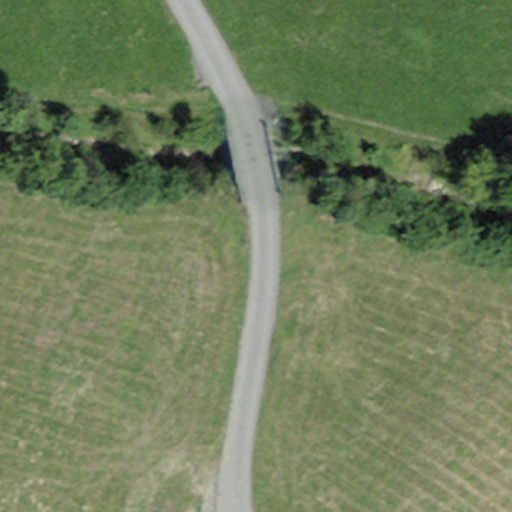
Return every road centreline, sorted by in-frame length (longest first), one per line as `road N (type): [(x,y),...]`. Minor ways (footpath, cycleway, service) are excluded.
road 1 (residential): [(236,511),(266,227),(253,139),(186,0)]
road 2 (track): [(511,106),(234,87)]
